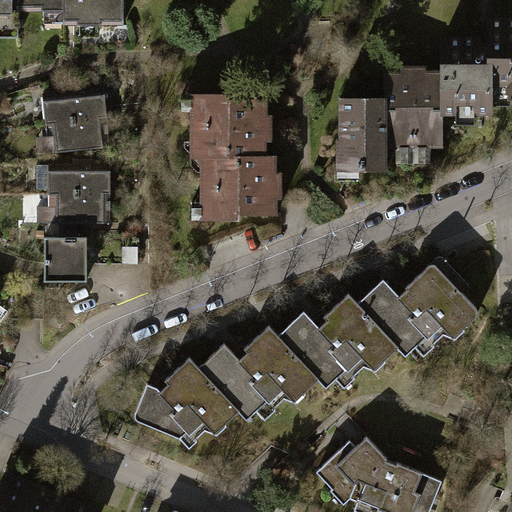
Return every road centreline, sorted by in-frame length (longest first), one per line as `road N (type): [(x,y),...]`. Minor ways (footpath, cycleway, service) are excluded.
road 1 (residential): [(36,435),(60,378),(116,333),(511,176)]
road 2 (residential): [(36,435),(223,511)]
